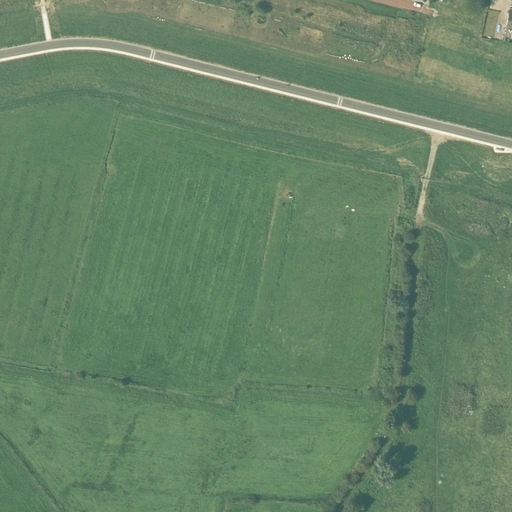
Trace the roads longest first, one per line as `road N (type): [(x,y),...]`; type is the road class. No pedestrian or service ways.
road 1 (unclassified): [(511,144),(125,47),(89,42),(0,56)]
road 2 (track): [(334,511),(370,468),(400,397),(417,217)]
road 3 (track): [(436,511),(445,237),(417,217)]
